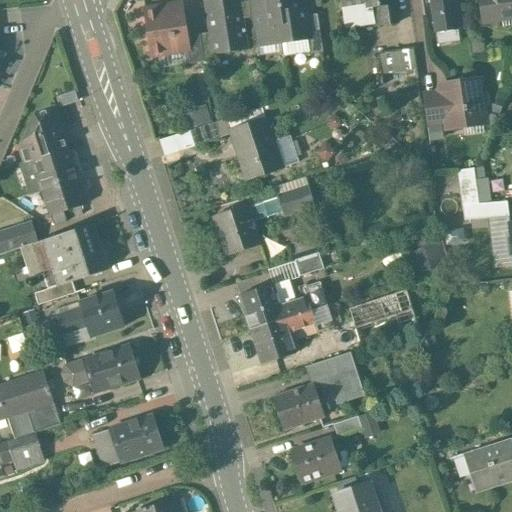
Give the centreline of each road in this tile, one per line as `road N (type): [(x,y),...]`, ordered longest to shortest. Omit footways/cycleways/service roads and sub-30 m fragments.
road 1 (tertiary): [(81,0),(218,418),(238,511)]
road 2 (residential): [(67,0),(47,25),(0,139)]
